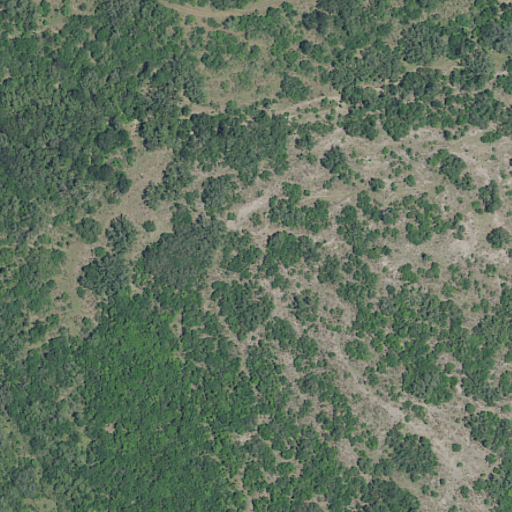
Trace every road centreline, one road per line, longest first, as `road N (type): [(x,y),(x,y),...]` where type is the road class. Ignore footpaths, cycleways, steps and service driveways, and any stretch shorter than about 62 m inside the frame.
road 1 (track): [(511,0),(200,29),(146,11),(83,14),(0,43)]
road 2 (track): [(200,29),(200,151),(136,245),(107,308),(97,460),(115,511)]
